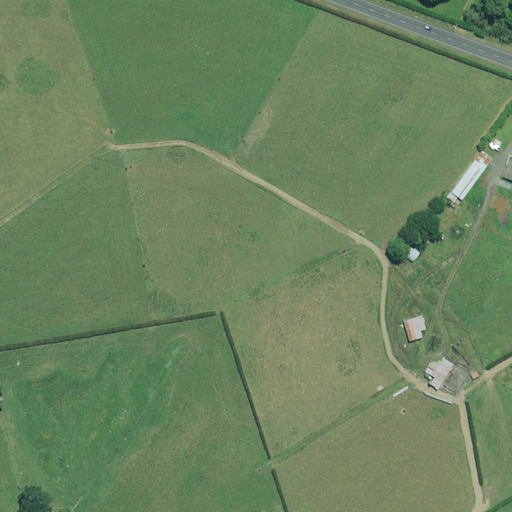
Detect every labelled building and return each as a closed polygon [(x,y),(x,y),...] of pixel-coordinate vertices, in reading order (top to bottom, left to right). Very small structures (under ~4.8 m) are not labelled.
[(455,210),(493,159),(481,151),(444,202),(455,210)] [(511,157),(503,178),(511,181),(511,157)] [(423,250),(414,242),(403,256),(412,263),(423,250)] [(426,330),(422,316),(403,322),(409,342),(422,338),(420,331),(426,330)] [(438,365),(433,361),(424,375),(429,378),(426,384),(438,391),(454,365),(443,358),(438,365)]
